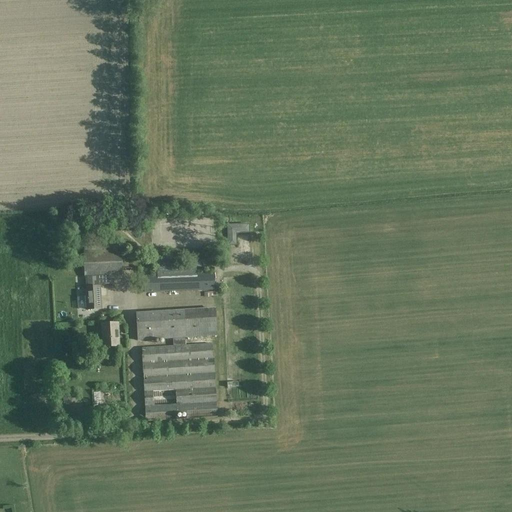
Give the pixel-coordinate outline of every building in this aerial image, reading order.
[(228,226),(228,245),(237,245),(236,233),(249,233),(249,225),(228,226)] [(123,275),(122,250),(84,251),(85,281),(86,281),(87,287),(86,287),(87,310),(101,309),(100,286),(99,286),(98,277),(123,275)] [(157,275),(143,275),(144,293),(215,290),(215,273),(197,274),(196,266),(156,268),(157,275)] [(217,336),(216,309),(136,313),(138,341),(217,336)] [(119,346),(118,331),(116,331),(116,324),(117,324),(117,323),(102,324),(104,347),(119,346)] [(214,344),(142,348),(146,422),(218,417),(214,344)]
